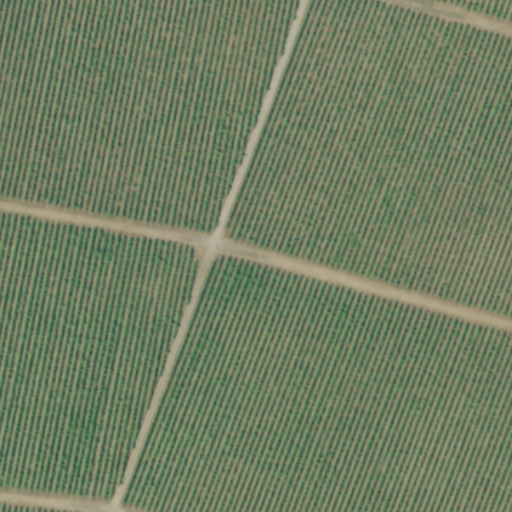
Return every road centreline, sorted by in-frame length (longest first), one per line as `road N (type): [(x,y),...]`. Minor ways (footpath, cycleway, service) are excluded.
road 1 (track): [(298,0),(108,511)]
road 2 (track): [(0,204),(208,243),(511,327)]
